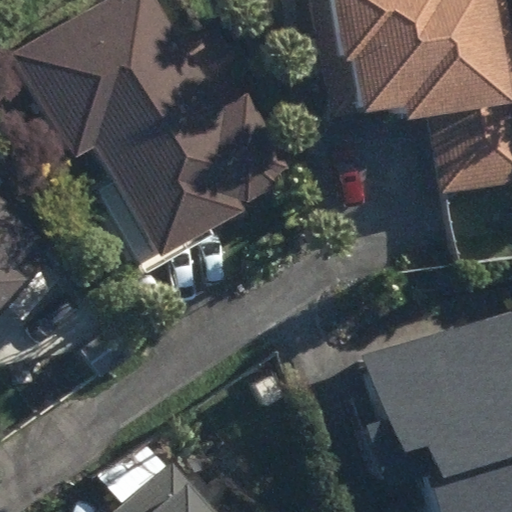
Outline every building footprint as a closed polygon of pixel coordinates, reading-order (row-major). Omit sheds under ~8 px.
[(0,53),(57,155),(76,143),(98,182),(86,188),(126,261),(222,208),(219,202),(216,197),(226,199),(256,182),(259,172),(270,166),(228,88),(201,102),(144,0),(91,0),(0,51),(0,53)] [(511,117),(495,0),(300,0),(317,116),(378,107),(380,119),(416,113),(427,191),(511,179),(511,117)] [(0,297),(35,259),(15,241),(20,236),(0,217),(0,297)] [(402,473),(413,511),(511,511),(511,346),(502,312),(380,347),(353,355),(371,418),(350,423),(367,483),(402,473)] [(106,333),(94,343),(107,360),(120,350),(106,333)] [(246,381),(256,403),(274,395),(264,373),(246,381)] [(203,511),(164,463),(100,511),(203,511)]
